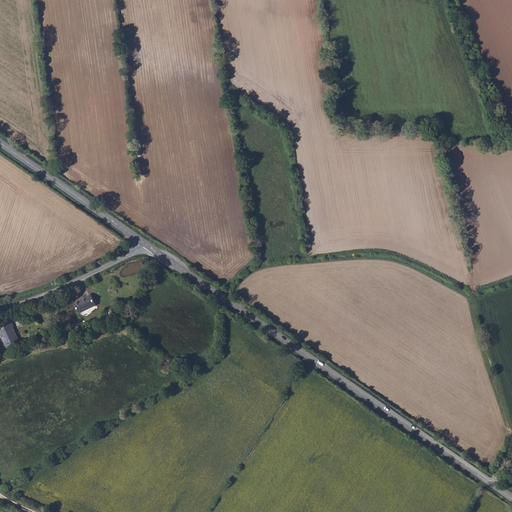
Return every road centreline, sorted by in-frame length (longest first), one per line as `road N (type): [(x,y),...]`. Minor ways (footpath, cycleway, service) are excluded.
road 1 (secondary): [(147,246),(511,498)]
road 2 (secondary): [(0,143),(147,246)]
road 3 (unclassified): [(0,306),(147,246)]
